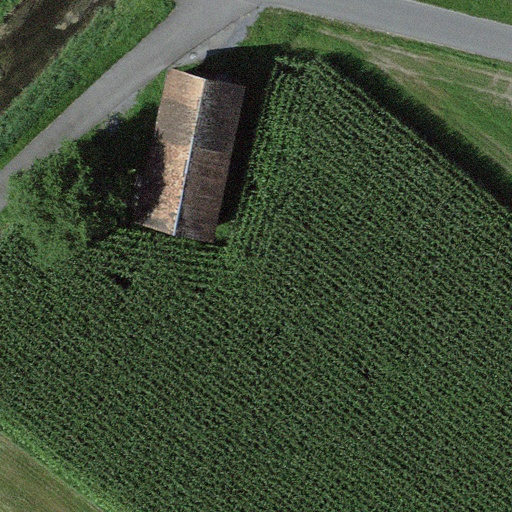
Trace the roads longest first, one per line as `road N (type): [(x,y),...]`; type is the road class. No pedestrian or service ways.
road 1 (track): [(224,0),(0,216)]
road 2 (track): [(342,0),(511,42)]
